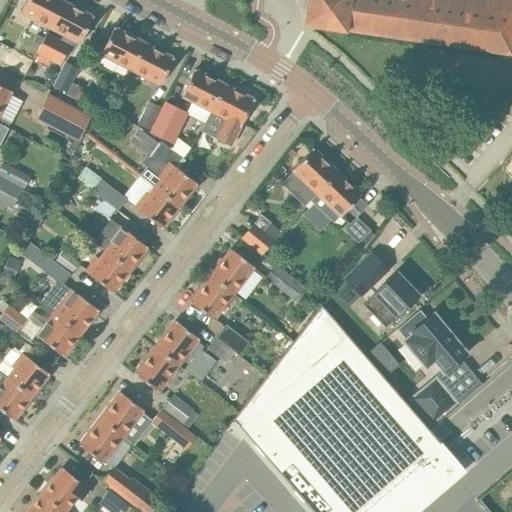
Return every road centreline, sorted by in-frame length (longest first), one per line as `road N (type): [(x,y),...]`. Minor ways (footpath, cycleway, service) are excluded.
road 1 (residential): [(0,491),(310,91)]
road 2 (tertiary): [(511,295),(413,186),(310,91)]
road 3 (tertiary): [(310,91),(151,0)]
